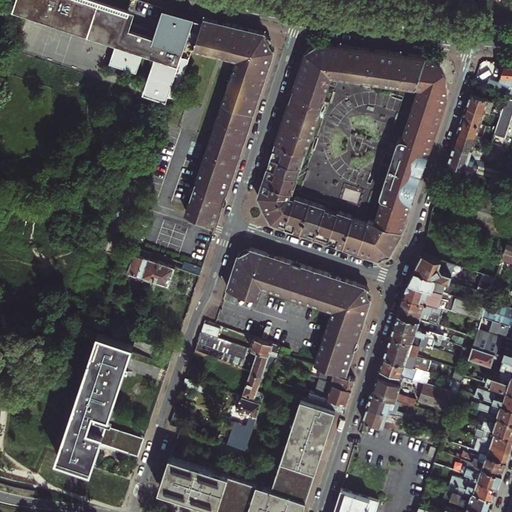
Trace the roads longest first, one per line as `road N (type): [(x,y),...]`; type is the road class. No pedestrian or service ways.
road 1 (residential): [(134,511),(230,223)]
road 2 (residential): [(473,38),(395,278)]
road 3 (residential): [(395,278),(317,511)]
road 4 (residential): [(230,223),(297,14)]
road 5 (tertiary): [(473,38),(297,14)]
road 6 (residential): [(395,278),(230,223)]
